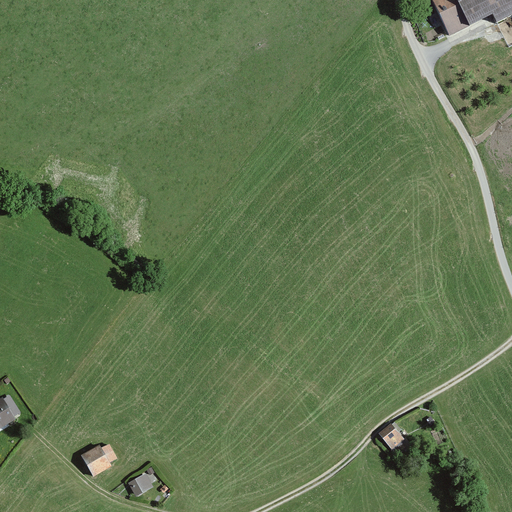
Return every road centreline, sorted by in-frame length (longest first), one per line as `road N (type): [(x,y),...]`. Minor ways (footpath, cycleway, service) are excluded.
road 1 (track): [(511,340),(387,418),(332,470),(251,511)]
road 2 (unclassified): [(402,0),(427,72),(474,151),(511,282)]
road 3 (track): [(151,511),(95,489),(30,429)]
